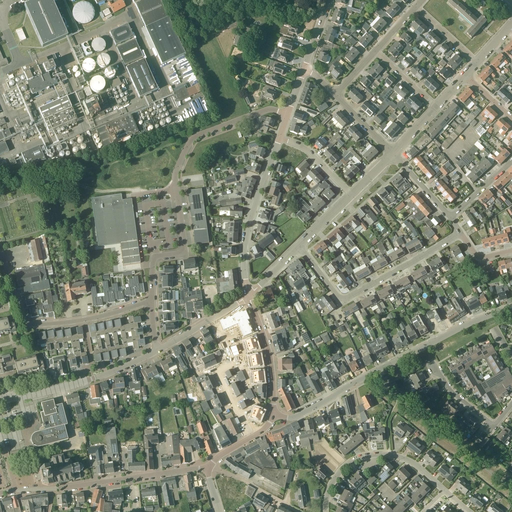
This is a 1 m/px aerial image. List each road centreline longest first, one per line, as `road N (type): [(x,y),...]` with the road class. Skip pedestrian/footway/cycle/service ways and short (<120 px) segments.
road 1 (residential): [(151,300),(154,257),(184,253),(176,172),(190,142),(265,110),(287,114)]
road 2 (residential): [(298,246),(348,298),(460,232)]
road 3 (residential): [(0,256),(26,322),(95,318),(151,300)]
road 4 (residential): [(511,490),(368,375)]
road 5 (residential): [(325,511),(342,468),(380,453),(411,461),(445,491)]
road 6 (tertiary): [(0,399),(93,379),(156,351)]
road 7 (tertiary): [(248,295),(245,234),(279,138)]
road 8 (unclassified): [(368,375),(511,309)]
road 9 (residential): [(213,317),(231,358),(217,371),(253,436)]
road 10 (tertiary): [(273,415),(271,364),(248,295)]
